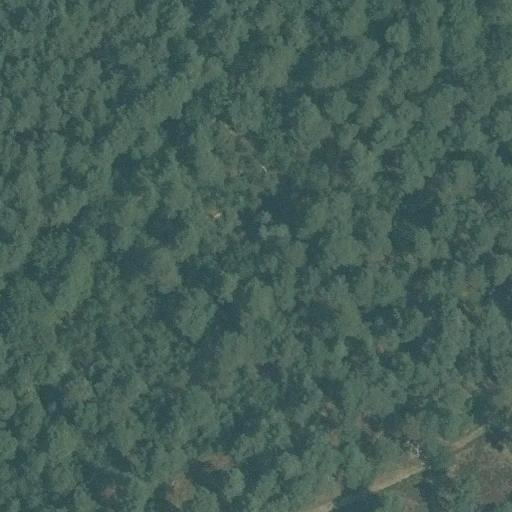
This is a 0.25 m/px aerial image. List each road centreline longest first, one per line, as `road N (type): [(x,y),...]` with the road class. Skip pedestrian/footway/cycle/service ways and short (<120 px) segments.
road 1 (track): [(301,0),(0,331)]
road 2 (track): [(511,198),(236,511)]
road 3 (track): [(511,402),(384,489),(315,511)]
